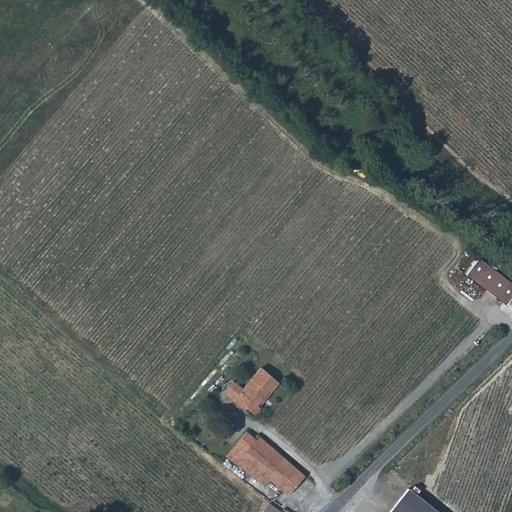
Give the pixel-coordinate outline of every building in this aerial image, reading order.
[(511,297),(511,282),(479,257),(466,274),(507,304),(511,297)] [(226,387),(243,402),(246,398),(250,401),(248,403),(256,411),(262,404),(260,403),(259,401),(270,390),(271,391),(282,380),(264,365),(246,385),(236,376),(226,387)] [(232,444),(271,474),(280,480),(287,472),(291,467),(301,474),(306,468),(258,431),(255,435),(245,427),(232,444)] [(225,452),(265,482),(271,474),(232,444),(225,452)] [(290,488),(301,474),(291,467),(287,472),(280,480),(290,488)] [(433,511),(408,490),(390,511),(433,511)] [(279,510),(267,503),(260,511),(287,511),(288,511),(282,507),(279,510)]
